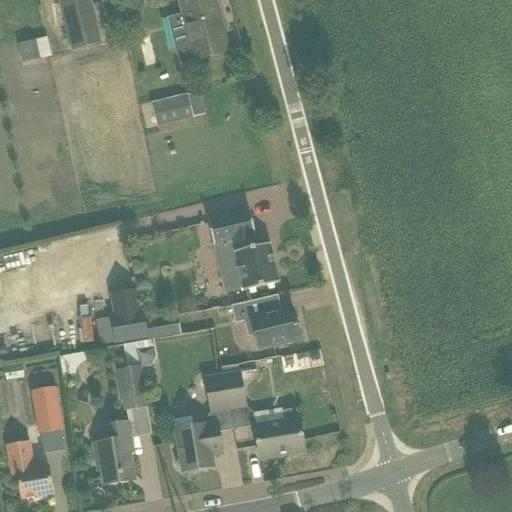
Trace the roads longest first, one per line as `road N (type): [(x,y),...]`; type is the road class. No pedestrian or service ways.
road 1 (unclassified): [(392,471),(265,0)]
road 2 (tertiary): [(253,511),(392,471)]
road 3 (tertiary): [(392,471),(511,432)]
